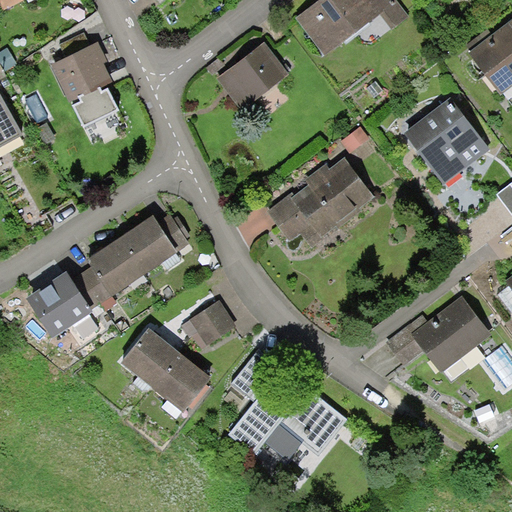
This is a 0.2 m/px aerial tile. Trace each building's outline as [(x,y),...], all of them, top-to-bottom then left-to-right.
[(397,0),(317,0),(296,16),(326,55),(380,13),(392,29),(410,16),(397,0)] [(511,20),(469,52),(501,94),(511,85),(511,20)] [(265,42),(217,78),(241,110),(289,74),(265,42)] [(114,85),(93,43),(51,64),(71,105),(114,85)] [(0,143),(22,131),(0,91),(0,143)] [(451,98),(405,132),(444,183),(489,148),(451,98)] [(372,196),(345,158),(268,213),(295,250),(372,196)] [(511,182),(496,194),(511,214),(511,182)] [(153,216),(87,259),(91,266),(111,296),(178,252),(153,216)] [(111,296),(91,266),(69,281),(89,311),(111,296)] [(69,281),(65,275),(31,297),(55,333),(89,311),(69,281)] [(491,335),(460,296),(427,322),(423,316),(388,343),(405,365),(424,351),(441,373),(491,335)] [(219,300),(190,318),(206,344),(236,325),(219,300)] [(211,377),(148,328),(120,363),(183,413),(211,377)] [(347,418),(258,350),(232,384),(254,401),(228,434),(255,455),(278,425),(318,456),(347,418)]
